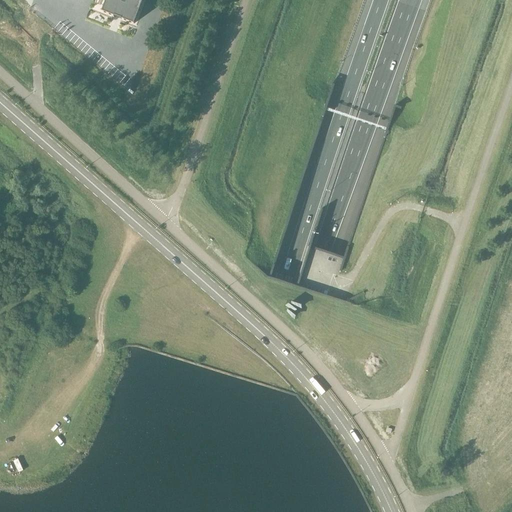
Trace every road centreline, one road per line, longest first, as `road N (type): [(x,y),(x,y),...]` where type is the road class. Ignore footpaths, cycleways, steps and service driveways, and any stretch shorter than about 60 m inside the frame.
road 1 (unclassified): [(412,511),(374,437),(291,334),(0,75)]
road 2 (primary): [(392,511),(361,454),(296,367),(0,101)]
road 3 (motorway): [(380,0),(284,280),(220,511)]
road 4 (motorway): [(250,511),(324,248),(410,0)]
road 5 (track): [(0,445),(34,425),(141,227)]
road 6 (unknown): [(465,223),(412,205),(393,208),(339,281)]
